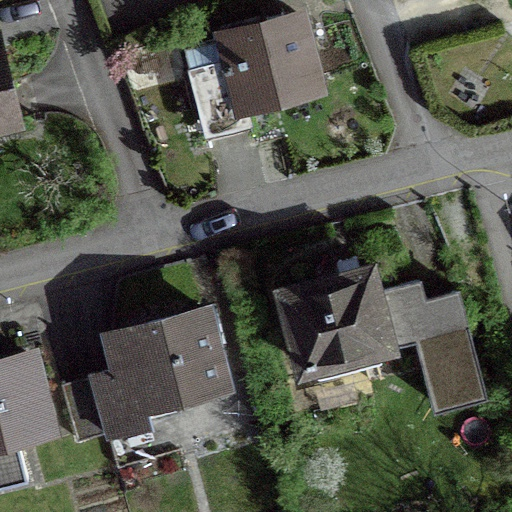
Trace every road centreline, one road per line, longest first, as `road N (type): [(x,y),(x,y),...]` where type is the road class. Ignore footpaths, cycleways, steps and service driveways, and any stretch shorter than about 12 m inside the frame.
road 1 (residential): [(161,247),(511,156)]
road 2 (residential): [(161,247),(69,0)]
road 3 (residential): [(0,287),(161,247)]
